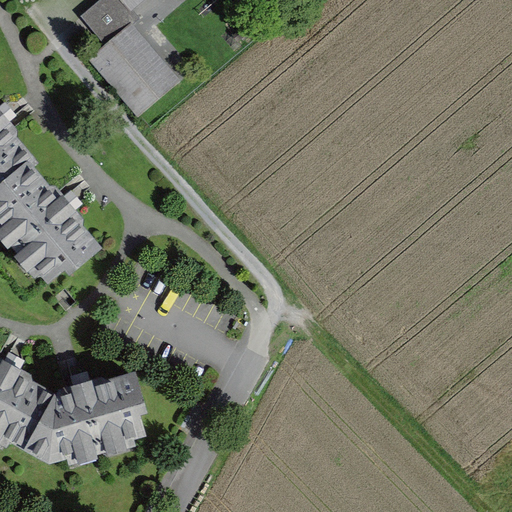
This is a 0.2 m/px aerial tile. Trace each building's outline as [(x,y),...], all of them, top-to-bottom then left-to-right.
[(99,0),(80,16),(106,46),(129,26),(138,19),(129,9),(121,0),(99,0)] [(121,0),(129,9),(139,0),(121,0)] [(177,83),(129,26),(106,46),(92,58),(139,114),(177,83)] [(0,184),(34,156),(18,137),(17,129),(0,109),(0,184)] [(47,184),(29,162),(0,185),(0,234),(34,276),(39,272),(49,283),(65,270),(69,275),(102,248),(83,224),(82,217),(56,185),(47,184)] [(151,416),(137,373),(97,383),(56,393),(17,374),(0,365),(0,444),(53,470),(146,442),(140,420),(151,416)]
